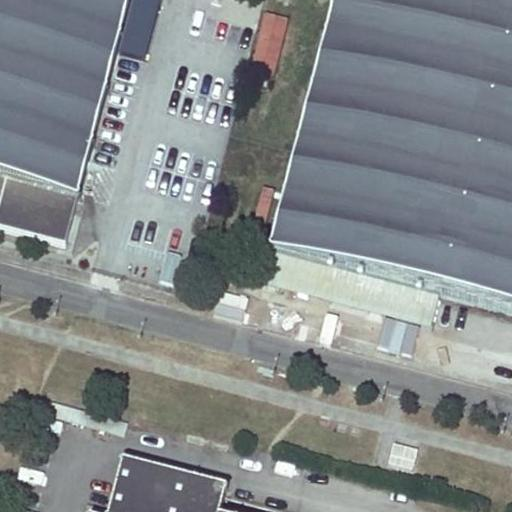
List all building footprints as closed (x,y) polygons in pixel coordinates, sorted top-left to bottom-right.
[(130,0),(0,0),(0,230),(65,247),(77,203),(130,0)] [(511,0),(335,0),(270,253),(511,315),(511,0)] [(260,16),(252,72),(280,76),(287,20),(260,16)] [(174,288),(182,258),(166,254),(158,284),(174,288)] [(314,333),(322,305),(296,298),(288,326),(314,333)] [(128,427),(41,403),(37,416),(124,440),(128,427)] [(415,473),(417,450),(392,448),(390,470),(415,473)] [(220,511),(226,491),(123,464),(110,511),(220,511)]
